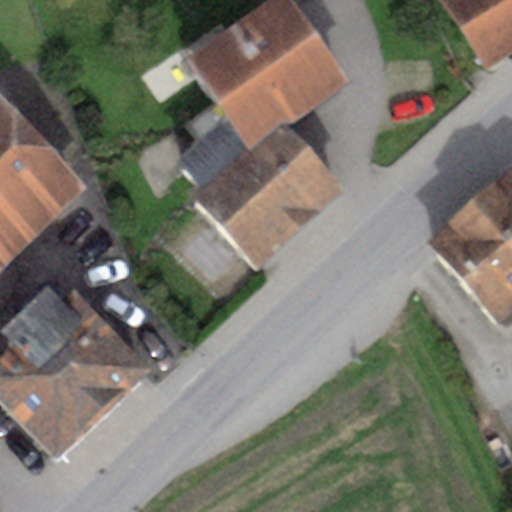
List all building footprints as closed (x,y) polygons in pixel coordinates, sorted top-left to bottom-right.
[(511,0),(434,0),(429,3),(485,89),(511,71),(511,0)] [(285,15),(185,83),(220,139),(176,182),(204,209),(193,220),(258,290),(341,211),(287,150),(345,107),(285,15)] [(0,122),(0,295),(87,213),(0,122)] [(511,193),(429,264),(497,343),(511,330),(511,193)] [(14,378),(0,390),(0,422),(55,483),(150,396),(75,314),(61,326),(53,317),(1,364),(14,378)]
